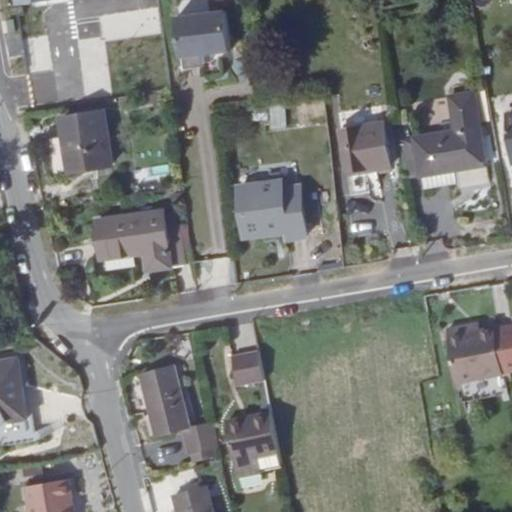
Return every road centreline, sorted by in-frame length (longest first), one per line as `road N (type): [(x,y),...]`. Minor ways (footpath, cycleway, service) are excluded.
road 1 (residential): [(511,258),(91,332)]
road 2 (residential): [(91,332),(42,306),(30,285),(0,144)]
road 3 (residential): [(132,511),(91,332)]
